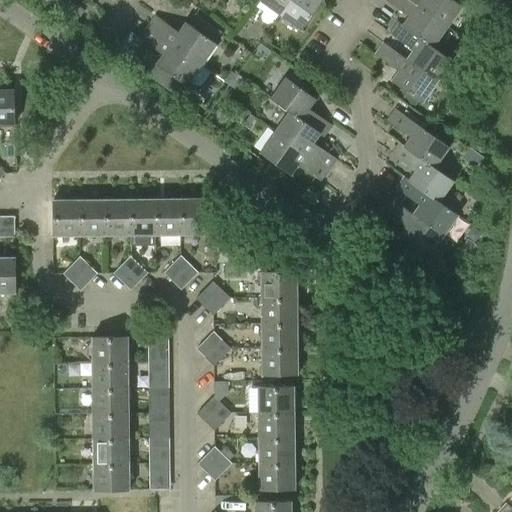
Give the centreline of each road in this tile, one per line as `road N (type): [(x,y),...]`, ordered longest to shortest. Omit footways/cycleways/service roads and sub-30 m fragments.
road 1 (residential): [(186,511),(180,311),(163,301),(53,291),(40,270),(38,198)]
road 2 (residential): [(324,234),(103,78)]
road 3 (residential): [(353,0),(356,20),(332,60),(359,78),(367,173),(324,234)]
road 4 (residential): [(488,350),(324,234)]
road 5 (residential): [(408,511),(488,350)]
road 6 (residential): [(38,198),(41,159),(103,78)]
road 7 (residential): [(103,78),(0,4)]
